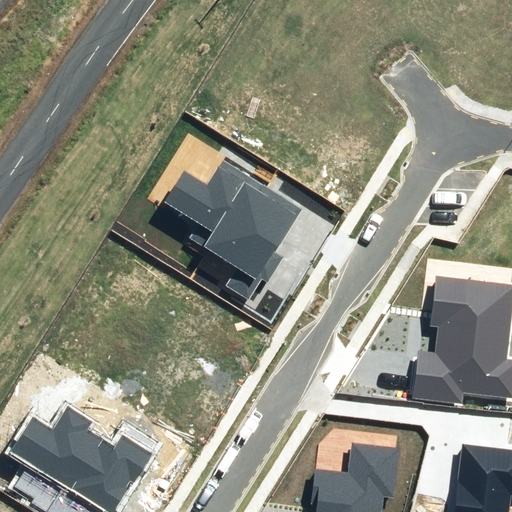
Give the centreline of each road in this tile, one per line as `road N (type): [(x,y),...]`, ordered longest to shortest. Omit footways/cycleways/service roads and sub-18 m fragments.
road 1 (residential): [(206,511),(444,129)]
road 2 (residential): [(140,0),(0,198)]
